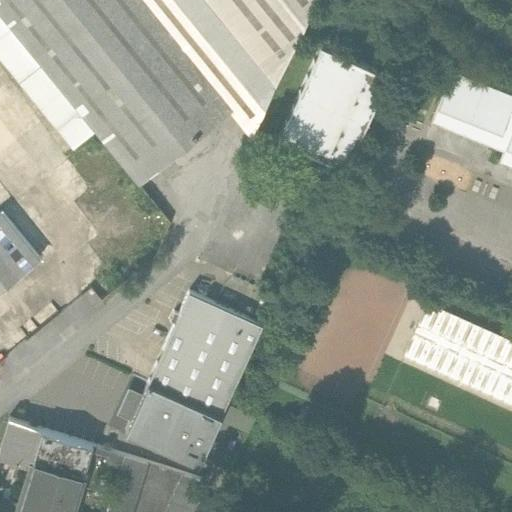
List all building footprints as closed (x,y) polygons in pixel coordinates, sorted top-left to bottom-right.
[(0,0),(0,58),(71,147),(94,129),(136,180),(232,108),(251,132),(313,0),(0,0)] [(387,73),(320,43),(277,137),(344,167),(387,73)] [(511,159),(511,95),(452,71),(434,115),(505,144),(501,155),(511,159)] [(0,289),(39,258),(1,211),(0,212),(0,289)] [(174,323),(147,382),(219,415),(261,324),(188,291),(178,314),(173,312),(169,321),(174,323)] [(415,328),(403,354),(511,402),(511,339),(426,302),(415,328)] [(41,324),(0,360),(0,364),(14,380),(57,341),(41,324)] [(219,415),(147,382),(125,431),(197,464),(219,415)] [(9,417),(0,446),(0,479),(11,483),(17,461),(29,465),(41,427),(9,417)] [(70,511),(92,445),(41,427),(29,465),(14,511),(70,511)] [(106,464),(120,468),(124,454),(111,449),(106,464)] [(130,511),(147,461),(124,454),(120,468),(106,511),(130,511)] [(183,472),(164,511),(191,511),(206,480),(183,472)]
